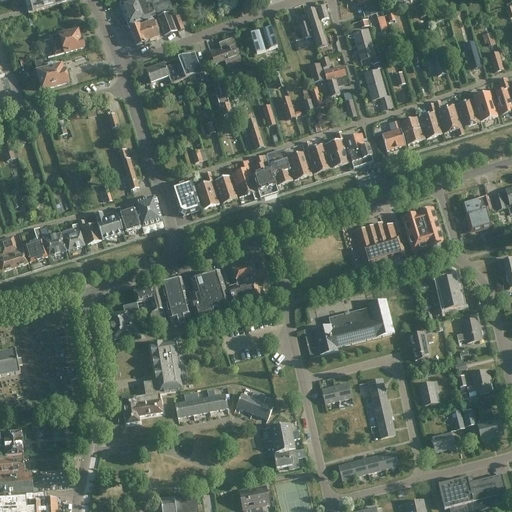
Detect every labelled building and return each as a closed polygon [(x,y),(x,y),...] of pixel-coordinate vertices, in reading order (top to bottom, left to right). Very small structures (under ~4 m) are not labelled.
[(28,15),(61,5),(61,4),(65,2),(64,0),(28,0),(29,1),(25,2),(28,15)] [(121,4),(120,5),(128,27),(129,31),(136,49),(144,46),(146,45),(145,44),(159,39),(153,23),(152,23),(150,19),(157,16),(157,18),(170,13),(169,12),(172,11),(168,0),(121,0),(120,0),(121,4)] [(349,0),(351,2),(356,0),(358,6),(360,5),(365,3),(370,17),(384,12),(379,0),(349,0)] [(418,8),(416,8),(418,14),(420,20),(427,17),(425,9),(424,6),(422,6),(418,8)] [(324,7),(315,10),(319,23),(328,20),(324,7)] [(447,20),(443,9),(428,14),(431,25),(447,20)] [(319,23),(315,10),(305,13),(317,51),(327,48),(319,23)] [(170,13),(157,18),(164,37),(177,32),(172,19),(170,13)] [(395,22),(393,15),(387,17),(388,23),(395,22)] [(178,17),(172,19),(178,33),(184,30),(178,17)] [(376,19),(379,29),(386,27),(383,17),(376,19)] [(297,42),(303,40),(311,38),(307,24),(303,25),(301,19),(297,21),(300,32),(295,34),(297,42)] [(367,21),(359,23),(361,30),(369,28),(367,21)] [(256,56),(277,49),(271,29),(250,35),(256,56)] [(48,38),(54,58),(63,55),(64,56),(85,50),(84,46),(84,45),(83,42),(82,41),(82,39),(81,39),(78,30),(69,33),(69,32),(58,35),(58,36),(48,38)] [(434,38),(437,47),(440,56),(445,54),(438,30),(432,32),(434,38)] [(353,36),(356,49),(371,45),(367,32),(353,36)] [(495,46),(491,34),(481,36),(483,42),(486,41),(488,48),(495,46)] [(434,38),(429,40),(431,49),(437,47),(434,38)] [(219,48),(209,52),(214,66),(224,62),(227,69),(241,63),(233,43),(219,48)] [(375,58),(371,45),(356,49),(360,63),(375,58)] [(437,47),(431,49),(433,56),(430,57),(437,79),(446,76),(440,56),(437,47)] [(474,49),(466,51),(472,71),(480,69),(474,49)] [(168,78),(171,85),(202,74),(194,54),(177,60),(180,66),(166,71),(164,65),(145,72),(150,85),(168,78)] [(418,54),(410,57),(413,66),(421,64),(418,54)] [(489,57),(494,74),(503,71),(497,54),(489,57)] [(327,59),(320,61),(323,70),(329,68),(327,59)] [(44,67),(42,62),(34,64),(37,73),(36,73),(42,92),(68,85),(65,71),(63,72),(61,66),(54,68),(53,64),(44,67)] [(316,71),(310,72),(314,84),(324,81),(320,65),(315,67),(316,71)] [(326,82),(345,77),(342,69),(324,74),(326,82)] [(364,76),(367,89),(382,85),(379,72),(364,76)] [(281,79),(278,73),(273,75),(275,81),(281,79)] [(405,86),(401,73),(394,75),(398,88),(405,86)] [(347,86),(345,79),(327,84),(331,99),(339,96),(337,88),(347,86)] [(7,80),(0,81),(0,83),(3,92),(10,90),(7,80)] [(284,88),(281,80),(275,82),(277,90),(284,88)] [(500,117),(511,113),(511,98),(506,80),(498,82),(499,87),(498,87),(500,92),(495,94),(498,105),(496,105),(500,117)] [(225,95),(222,84),(217,86),(219,93),(222,92),(223,95),(216,97),(219,109),(220,109),(221,110),(220,111),(224,124),(234,121),(230,107),(229,108),(228,106),(229,106),(225,95)] [(382,85),(367,89),(371,103),(380,100),(382,106),(379,107),(381,113),(391,110),(387,98),(386,99),(382,85)] [(322,108),(317,89),(309,91),(315,111),(322,108)] [(475,107),(480,124),(497,118),(489,93),(473,98),(476,107),(475,107)] [(310,101),(308,96),(302,98),(304,103),(302,103),(306,113),(313,111),(310,101)] [(288,99),(280,101),(287,122),(294,119),(288,99)] [(463,129),(479,124),(472,101),(456,106),(463,129)] [(349,120),(356,118),(352,102),(345,104),(347,113),(342,115),(343,121),(349,119),(349,120)] [(442,110),(439,103),(434,104),(443,135),(457,131),(459,138),(463,136),(454,106),(442,110)] [(418,118),(421,129),(439,124),(438,122),(433,105),(428,107),(430,114),(418,118)] [(276,126),(270,107),(261,109),(267,129),(276,126)] [(96,118),(94,112),(86,114),(88,120),(96,118)] [(249,113),(238,116),(241,124),(252,121),(249,113)] [(117,128),(114,116),(108,117),(112,130),(117,128)] [(400,123),(404,135),(421,129),(417,118),(400,123)] [(263,149),(254,121),(246,123),(255,152),(263,149)] [(62,122),(54,124),(58,137),(66,135),(62,122)] [(386,153),(405,147),(400,131),(401,131),(398,122),(389,125),(391,134),(381,137),(386,153)] [(212,124),(205,126),(208,136),(215,134),(212,124)] [(443,135),(439,124),(421,129),(425,141),(443,135)] [(421,129),(404,135),(407,146),(424,141),(421,129)] [(338,142),(324,146),(328,158),(332,170),(349,165),(346,153),(340,134),(336,135),(338,142)] [(346,149),(347,151),(364,146),(361,135),(344,140),(347,149),(346,149)] [(309,143),(303,145),(309,163),(313,176),(331,170),(327,157),(324,145),(311,149),(309,143)] [(6,163),(15,160),(10,145),(2,147),(6,163)] [(364,146),(347,151),(353,170),(373,164),(371,158),(367,145),(364,146)] [(119,153),(130,192),(138,189),(129,160),(127,161),(124,151),(119,153)] [(202,163),(199,151),(191,154),(195,165),(202,163)] [(283,151),(264,157),(269,172),(270,172),(271,173),(276,188),(277,187),(293,182),(289,168),(286,159),(285,159),(283,151)] [(293,182),(294,182),(312,176),(304,153),(286,159),(293,182)] [(278,195),(276,188),(271,173),(270,172),(269,172),(264,157),(254,160),(256,167),(253,168),(256,176),(252,177),(257,193),(259,199),(260,200),(262,200),(278,195)] [(244,171),(231,176),(235,187),(239,199),(253,195),(254,201),(259,199),(257,193),(256,194),(252,182),(249,170),(250,170),(247,162),(242,164),(244,171)] [(203,211),(219,206),(211,183),(213,183),(210,174),(204,176),(207,184),(196,187),(203,211)] [(222,205),(234,201),(237,200),(230,177),(214,182),(222,205)] [(184,217),(201,211),(191,182),(171,189),(179,214),(178,215),(183,218),(184,217)] [(107,187),(103,188),(105,194),(103,195),(105,200),(107,200),(108,204),(112,203),(107,187)] [(511,189),(505,192),(507,197),(501,199),(500,197),(494,199),(497,212),(510,208),(510,206),(511,205),(511,189)] [(470,231),(480,228),(492,225),(490,216),(492,215),(486,197),(486,198),(477,200),(462,205),(466,218),(470,231)] [(134,205),(136,211),(142,229),(162,223),(154,198),(134,205)] [(33,209),(37,222),(42,220),(39,207),(33,209)] [(136,211),(134,212),(121,216),(119,209),(115,210),(117,217),(118,217),(119,217),(125,235),(126,234),(126,235),(128,236),(132,235),(133,233),(133,232),(140,230),(142,229),(136,211)] [(417,215),(402,219),(412,253),(443,244),(433,209),(417,214),(417,215)] [(102,214),(94,216),(96,225),(102,242),(123,235),(118,217),(117,217),(104,221),(102,214)] [(86,247),(102,242),(96,225),(85,228),(83,222),(78,224),(86,247)] [(383,229),(382,227),(382,225),(356,233),(360,246),(357,247),(360,253),(362,253),(367,268),(403,257),(394,226),(383,229)] [(74,235),(62,239),(66,253),(84,247),(77,226),(72,227),(74,235)] [(48,259),(40,232),(39,230),(34,231),(37,243),(24,247),(29,265),(48,259)] [(66,253),(62,239),(59,230),(55,231),(57,237),(49,239),(46,230),(40,232),(48,259),(66,253)] [(12,238),(5,241),(15,269),(28,265),(23,249),(16,251),(14,245),(12,238)] [(2,256),(0,256),(0,268),(1,274),(15,269),(5,241),(0,242),(0,248),(0,249),(2,256)] [(432,254),(422,256),(424,262),(433,260),(432,254)] [(234,307),(260,299),(254,280),(267,276),(262,260),(232,269),(237,285),(228,288),(234,307)] [(511,275),(511,260),(502,263),(506,277),(511,275)] [(216,310),(218,315),(231,311),(228,303),(229,303),(219,273),(190,282),(194,293),(189,294),(192,301),(191,301),(187,302),(191,314),(193,314),(195,322),(214,316),(212,311),(216,310)] [(156,286),(162,310),(167,309),(171,325),(177,323),(178,325),(184,324),(184,321),(190,320),(186,303),(187,302),(191,301),(187,284),(182,285),(180,280),(156,286)] [(454,280),(438,283),(444,311),(461,308),(454,280)] [(425,284),(417,286),(419,295),(427,293),(425,284)] [(151,321),(154,323),(155,325),(165,322),(162,310),(156,286),(136,291),(134,294),(136,305),(150,301),(153,313),(152,313),(150,317),(151,321)] [(330,327),(313,331),(320,357),(338,353),(337,349),(382,338),(394,334),(386,301),(367,306),(368,310),(328,320),(330,327)] [(139,316),(136,305),(123,308),(124,314),(108,317),(112,341),(130,338),(127,317),(139,316)] [(432,323),(430,314),(424,315),(427,325),(432,323)] [(458,343),(466,341),(467,345),(481,342),(476,320),(462,324),(464,335),(456,337),(458,343)] [(424,337),(423,335),(409,338),(414,362),(429,359),(426,345),(433,344),(431,335),(424,337)] [(145,397),(122,401),(126,426),(139,424),(138,419),(162,415),(159,395),(183,391),(175,342),(150,346),(156,382),(153,387),(148,388),(149,392),(145,397)] [(0,356),(0,378),(20,375),(18,367),(22,367),(21,359),(17,360),(15,353),(0,356)] [(469,360),(467,353),(459,355),(460,361),(469,360)] [(466,370),(464,364),(454,367),(456,373),(466,370)] [(467,389),(469,399),(491,393),(487,379),(489,378),(488,372),(472,375),(474,387),(467,389)] [(463,377),(457,379),(462,402),(467,401),(464,388),(465,387),(463,377)] [(367,384),(370,398),(385,395),(382,381),(367,384)] [(420,387),(424,407),(436,405),(434,394),(437,393),(435,384),(420,387)] [(348,385),(334,388),(338,403),(351,400),(348,385)] [(325,406),(338,403),(334,388),(321,391),(325,406)] [(207,393),(208,400),(211,414),(227,410),(226,401),(225,396),(215,398),(213,392),(207,393)] [(236,409),(251,415),(259,396),(253,393),(251,399),(241,395),(236,409)] [(197,395),(190,396),(194,417),(211,414),(208,400),(198,401),(197,395)] [(385,395),(370,398),(374,412),(388,409),(385,395)] [(177,420),(194,417),(190,396),(183,397),(185,404),(174,406),(177,420)] [(259,396),(251,415),(267,422),(273,408),(263,404),(266,398),(259,396)] [(388,409),(374,412),(377,426),(392,423),(388,409)] [(475,426),(471,410),(462,413),(465,428),(475,426)] [(453,414),(451,414),(455,432),(463,430),(463,428),(458,412),(453,414)] [(503,437),(499,421),(493,422),(491,414),(485,415),(487,424),(477,427),(481,442),(503,437)] [(392,423),(377,426),(380,441),(395,437),(392,423)] [(271,442),(298,437),(298,432),(291,434),(289,425),(269,429),(271,442)] [(0,448),(5,448),(6,456),(22,455),(20,433),(0,434),(0,448)] [(431,440),(434,454),(455,449),(451,435),(431,440)] [(298,437),(271,442),(274,455),(294,451),(293,442),(299,441),(298,437)] [(274,458),(276,470),(288,468),(289,471),(298,469),(296,461),(305,459),(303,452),(289,455),(274,458)] [(394,453),(380,457),(384,472),(398,468),(394,453)] [(10,458),(0,458),(0,476),(12,476),(24,474),(23,457),(10,458)] [(380,457),(366,460),(370,475),(384,472),(380,457)] [(366,460),(352,464),(356,479),(370,475),(366,460)] [(356,479),(352,464),(338,468),(342,482),(356,479)] [(0,476),(0,495),(26,493),(32,493),(31,474),(24,474),(12,476),(0,476)] [(449,511),(478,511),(493,508),(493,506),(508,502),(502,475),(468,484),(467,479),(437,486),(444,511),(449,510),(449,511)] [(265,488),(239,493),(243,511),(251,510),(251,511),(262,511),(261,508),(268,507),(265,488)] [(0,496),(0,511),(57,511),(56,499),(45,500),(45,493),(0,496)] [(201,511),(201,507),(196,507),(194,496),(164,501),(162,501),(160,501),(161,511),(201,511)] [(404,506),(405,511),(424,511),(423,502),(401,507),(404,506)]
